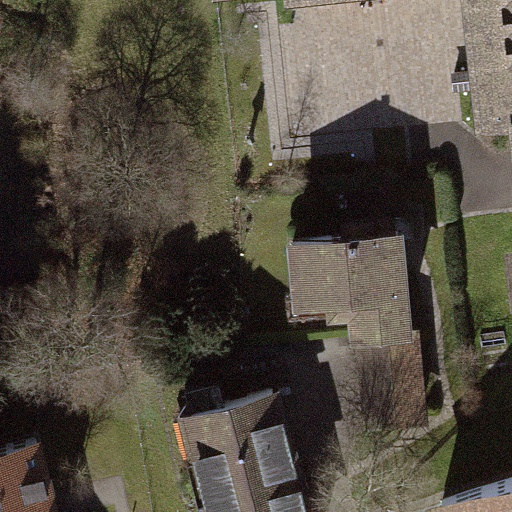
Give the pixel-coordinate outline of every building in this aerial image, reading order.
[(511,0),(478,0),(493,135),(511,132),(511,0)] [(408,234),(287,245),(293,316),(328,313),(329,325),(352,323),(354,347),(359,346),(366,431),(431,425),(423,328),(416,329),(408,234)] [(315,511),(283,393),(178,421),(202,511),(315,511)] [(0,511),(53,511),(36,438),(0,445),(0,511)] [(511,511),(511,477),(442,498),(446,511),(511,511)]
